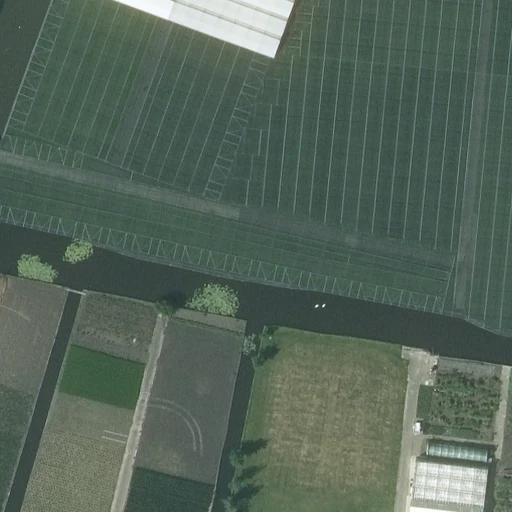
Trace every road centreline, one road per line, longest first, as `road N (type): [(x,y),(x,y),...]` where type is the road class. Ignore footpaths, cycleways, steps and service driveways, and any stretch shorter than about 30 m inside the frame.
road 1 (track): [(119,511),(164,339)]
road 2 (track): [(400,511),(410,386)]
